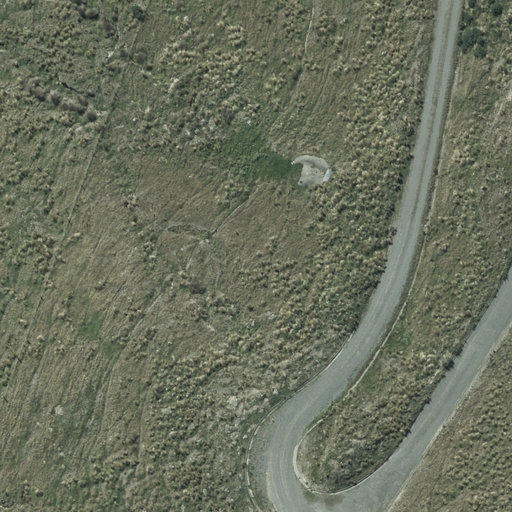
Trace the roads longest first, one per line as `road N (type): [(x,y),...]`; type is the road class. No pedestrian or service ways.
road 1 (track): [(294,511),(281,504),(267,465),(273,439),(363,350),(387,301),(454,0)]
road 2 (track): [(511,294),(386,487),(351,511)]
